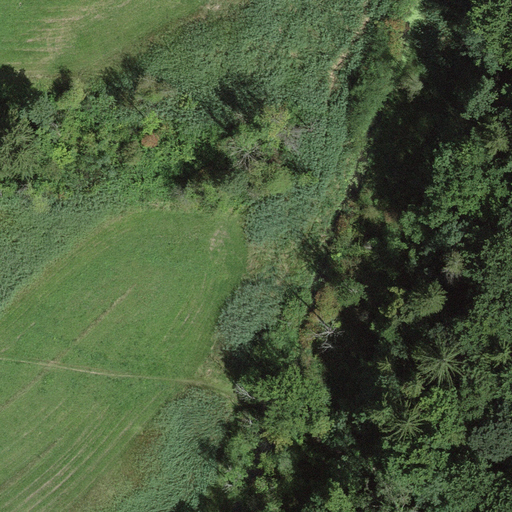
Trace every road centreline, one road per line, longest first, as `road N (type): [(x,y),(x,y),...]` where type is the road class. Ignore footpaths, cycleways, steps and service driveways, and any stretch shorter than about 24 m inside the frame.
road 1 (track): [(511,132),(472,337),(370,511)]
road 2 (track): [(251,406),(438,511)]
